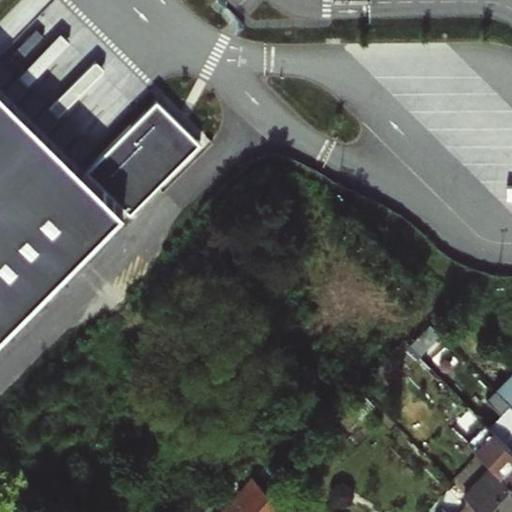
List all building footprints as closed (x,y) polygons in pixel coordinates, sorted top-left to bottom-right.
[(0,316),(116,195),(0,79),(0,316)] [(109,108),(117,116),(137,94),(128,86),(109,108)] [(397,350),(382,365),(392,374),(406,358),(397,350)] [(493,390),(511,408),(511,371),(493,390)] [(486,427),(497,438),(511,452),(511,419),(501,410),(486,427)] [(489,446),(491,444),(497,438),(486,427),(480,421),(472,431),(489,446)] [(503,466),(497,472),(511,485),(511,452),(497,438),(491,444),(496,448),(490,455),(503,466)] [(471,501),(476,506),(482,511),(511,511),(511,485),(497,472),(477,453),(451,483),(466,497),(471,501)] [(280,511),(283,510),(250,480),(221,511),(280,511)] [(471,501),(461,511),(471,511),(476,506),(471,501)]
